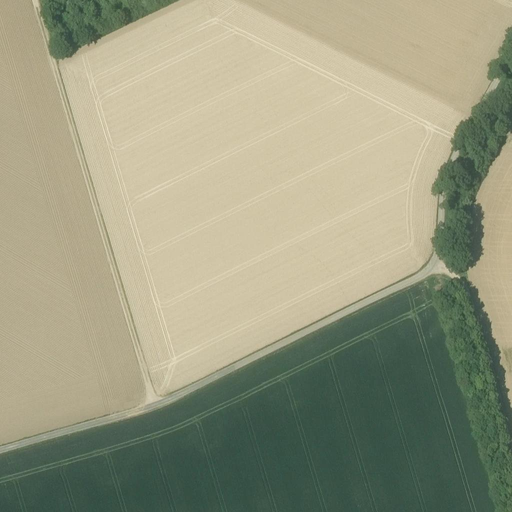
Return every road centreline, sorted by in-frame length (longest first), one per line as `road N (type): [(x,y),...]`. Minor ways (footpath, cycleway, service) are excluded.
road 1 (track): [(153,405),(436,262),(456,152),(511,54)]
road 2 (track): [(153,405),(34,0)]
road 3 (track): [(511,457),(477,320),(461,283),(436,262)]
